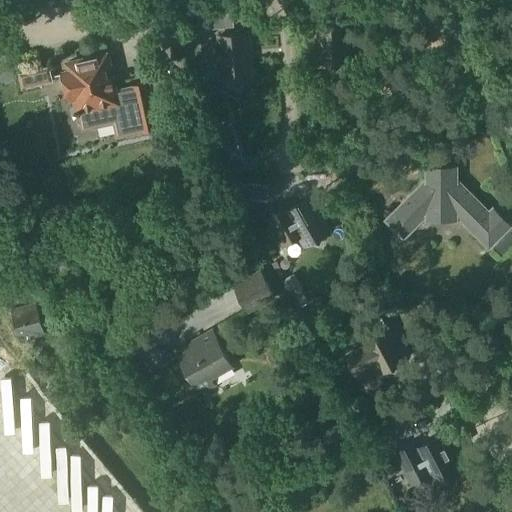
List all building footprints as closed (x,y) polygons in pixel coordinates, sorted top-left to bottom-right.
[(207,16),(195,17),(196,30),(208,30),(207,16)] [(349,63),(345,25),(318,27),(319,44),(309,44),(311,66),(328,65),(336,72),(342,64),(349,63)] [(249,72),(245,34),(217,37),(218,45),(202,47),(205,69),(221,67),(222,75),(228,75),(236,79),(243,73),(249,72)] [(63,73),(68,98),(75,97),(82,130),(114,123),(117,137),(158,128),(148,83),(114,91),(106,55),(67,64),(69,72),(63,73)] [(165,126),(179,123),(176,110),(162,113),(165,126)] [(240,155),(226,160),(230,174),(245,169),(240,155)] [(387,220),(404,237),(427,213),(434,220),(449,220),(456,213),(489,247),(510,226),(493,209),(489,213),(456,180),(456,172),(428,172),(427,180),(387,220)] [(241,185),(241,199),(266,200),(267,186),(241,185)] [(328,232),(309,199),(287,212),(284,206),(268,216),(284,245),(299,237),(304,246),(310,243),(319,244),(323,236),(328,232)] [(234,288),(245,307),(274,291),(263,272),(234,288)] [(294,276),(282,282),(294,303),(305,297),(294,276)] [(405,360),(387,326),(362,339),(366,347),(347,357),(357,376),(376,366),(380,373),(386,370),(395,372),(399,363),(405,360)] [(177,351),(182,360),(181,360),(200,393),(215,385),(210,376),(231,364),(213,331),(177,351)] [(378,437),(400,433),(396,418),(375,422),(378,437)] [(459,471),(441,437),(417,449),(414,444),(397,454),(413,484),(429,475),(434,484),(440,481),(449,482),(453,474),(459,471)]
